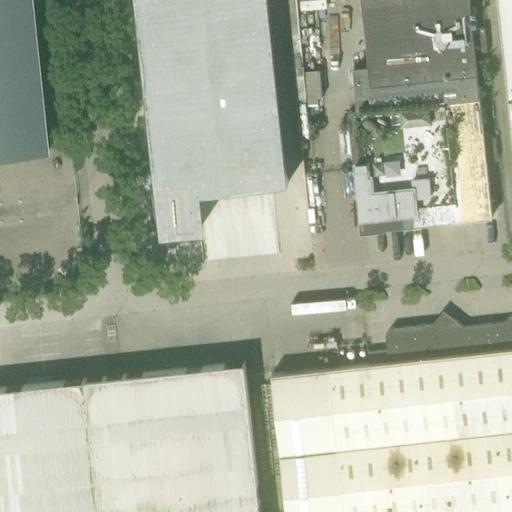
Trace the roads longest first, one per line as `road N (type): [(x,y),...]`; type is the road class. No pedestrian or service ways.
road 1 (unclassified): [(113,303),(511,260)]
road 2 (unclassified): [(113,303),(80,0)]
